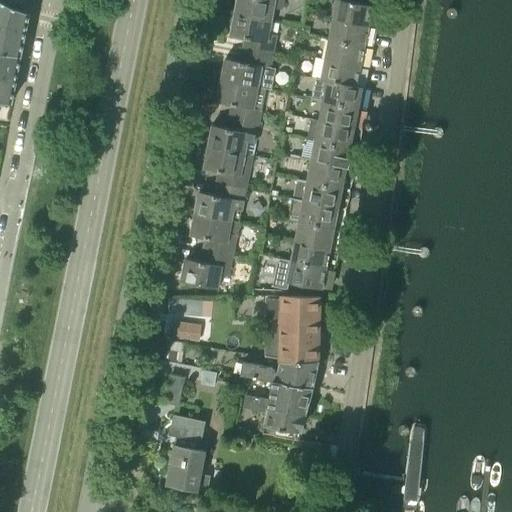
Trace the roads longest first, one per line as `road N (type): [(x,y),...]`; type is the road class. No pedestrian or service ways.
road 1 (residential): [(84,511),(187,0)]
road 2 (tertiary): [(33,511),(135,0)]
road 3 (residential): [(330,511),(406,0)]
road 4 (residential): [(55,0),(0,284)]
